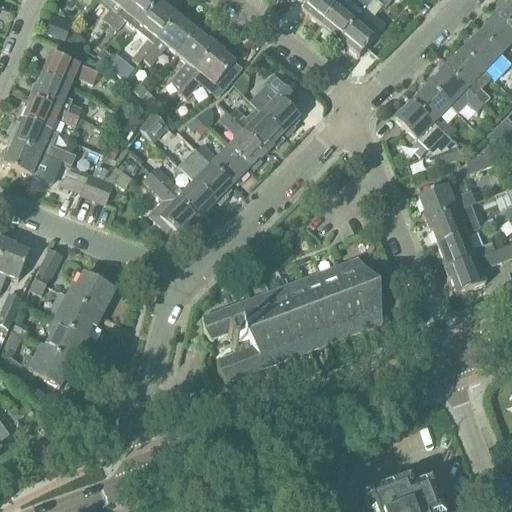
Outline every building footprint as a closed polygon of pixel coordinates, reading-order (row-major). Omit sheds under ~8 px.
[(100,23),(109,30),(133,0),(102,0),(100,4),(110,11),(100,23)] [(116,35),(125,25),(136,34),(160,5),(154,0),(133,0),(109,30),(116,35)] [(312,0),(303,13),(322,28),(341,4),(344,0),(312,0)] [(344,0),(341,4),(322,28),(341,43),(373,4),(368,0),(363,0),(360,4),(354,0),(344,0)] [(511,3),(496,20),(511,35),(511,3)] [(379,9),(373,4),(341,43),(360,58),(379,35),(379,34),(385,27),(373,17),(379,9)] [(142,63),(143,64),(179,20),(160,5),(136,34),(147,43),(131,63),(138,69),(142,63)] [(71,26),(51,18),(44,37),(64,45),(71,26)] [(150,70),(167,49),(178,58),(197,35),(179,20),(143,64),(150,70)] [(479,37),(501,58),(511,48),(511,35),(496,20),(479,37)] [(176,96),(177,97),(216,50),(197,35),(178,58),(186,65),(170,85),(179,92),(176,96)] [(483,76),(501,58),(479,37),(462,55),(483,76)] [(186,104),(200,87),(218,101),(221,99),(242,73),(234,67),(235,66),(233,65),(236,61),(227,54),(224,57),(216,50),(177,97),(186,104)] [(112,61),(102,52),(96,60),(98,61),(104,66),(106,68),(112,61)] [(490,82),(483,76),(462,55),(445,72),(466,93),(482,109),(489,102),(479,93),(490,82)] [(43,79),(70,90),(74,81),(93,89),(95,85),(99,76),(52,56),(43,79)] [(429,88),(450,109),(458,117),(466,107),(476,116),(482,109),(466,93),(445,72),(429,88)] [(257,112),(256,112),(283,138),(284,136),(287,139),(295,132),(292,129),(300,120),(286,106),(295,98),(274,78),(265,88),(267,89),(251,106),(257,112)] [(43,79),(33,100),(79,120),(82,112),(70,107),(71,104),(65,102),(70,90),(43,79)] [(429,88),(412,105),(448,141),(454,134),(444,124),(440,127),(436,124),(439,121),(450,109),(429,88)] [(33,100),(24,122),(52,134),(56,123),(74,131),(79,120),(33,100)] [(448,141),(412,105),(394,124),(416,145),(418,143),(429,154),(434,148),(441,154),(456,149),(448,141)] [(228,118),(266,155),(273,147),(277,151),(285,143),(281,139),(283,138),(256,112),(247,122),(235,111),(229,118),(228,118)] [(227,116),(219,124),(237,142),(228,151),(249,172),(251,170),(254,174),(262,166),(258,162),(266,155),(228,118),(227,116)] [(511,127),(506,121),(484,143),(511,144),(511,127)] [(24,122),(15,145),(61,165),(64,157),(52,152),(58,138),(51,135),(52,134),(24,122)] [(61,165),(15,145),(5,168),(52,188),(62,166),(61,165)] [(112,164),(113,163),(114,161),(119,154),(111,148),(104,158),(112,164)] [(201,149),(197,153),(232,189),(249,172),(228,151),(217,162),(202,148),(201,149)] [(437,170),(461,161),(456,149),(441,154),(433,157),(437,170)] [(179,172),(193,186),(194,185),(216,206),(217,205),(220,208),(228,200),(225,197),(232,189),(197,153),(179,172)] [(488,157),(465,166),(469,178),(493,169),(488,157)] [(96,169),(92,180),(101,184),(102,184),(109,175),(96,169)] [(194,185),(193,186),(184,196),(157,170),(151,177),(198,224),(216,206),(194,185)] [(198,224),(151,177),(144,184),(163,204),(149,218),(167,235),(171,231),(181,241),(198,224)] [(101,184),(92,180),(90,179),(81,199),(94,204),(101,184)] [(102,184),(101,184),(94,204),(106,209),(114,189),(102,184)] [(429,224),(470,208),(474,206),(470,195),(453,201),(448,188),(420,199),(429,224)] [(470,208),(429,224),(439,248),(467,237),(462,223),(473,218),(470,208)] [(497,225),(511,219),(511,211),(511,210),(494,218),(497,225)] [(467,237),(439,248),(448,272),(496,254),(493,246),(474,253),(467,237)] [(0,283),(0,276),(19,284),(30,256),(6,247),(0,263),(0,286),(1,284),(0,283)] [(38,276),(35,282),(47,288),(50,282),(51,282),(62,260),(48,252),(36,275),(38,276)] [(499,262),(496,254),(448,272),(458,297),(487,286),(480,270),(499,262)] [(229,386),(384,328),(382,322),(383,322),(381,316),(382,316),(380,310),(382,310),(380,304),(381,304),(379,299),(381,298),(376,292),(376,285),(374,286),(372,280),(371,281),(369,275),(367,276),(365,271),(364,271),(362,266),(361,266),(358,261),(204,319),(206,333),(214,344),(228,338),(234,356),(220,361),(221,375),(229,386)] [(102,319),(102,318),(115,294),(84,277),(71,301),(99,316),(98,317),(102,319)] [(35,282),(29,294),(40,300),(47,288),(35,282)] [(0,328),(9,332),(21,303),(9,298),(0,319),(0,328)] [(99,316),(71,301),(68,299),(54,325),(58,327),(86,341),(98,317),(99,316)] [(19,325),(13,334),(25,341),(30,331),(19,325)] [(86,341),(58,327),(45,351),(73,365),(72,367),(76,368),(79,362),(85,364),(92,351),(87,348),(89,343),(86,341)] [(13,357),(21,340),(11,335),(3,353),(13,357)] [(73,365),(45,351),(42,349),(35,361),(27,357),(21,368),(6,358),(0,365),(0,373),(24,391),(35,377),(60,391),(72,367),(73,365)] [(392,488),(362,499),(367,511),(441,511),(431,484),(395,497),(392,488)]
